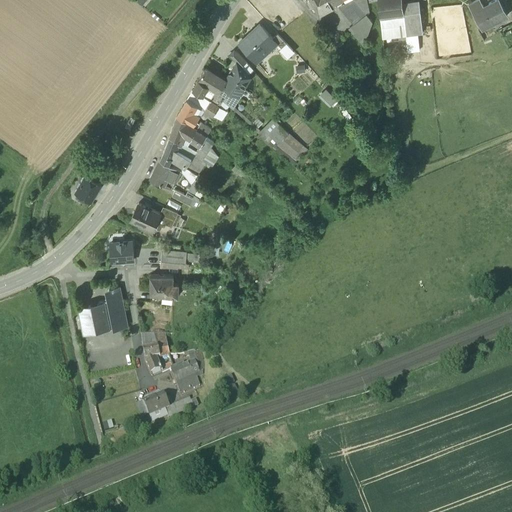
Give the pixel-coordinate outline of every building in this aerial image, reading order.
[(308,0),(319,19),(338,9),(353,27),(348,30),(363,47),(374,22),(371,19),(353,0),(308,0)] [(353,0),(371,19),(367,2),(366,0),(353,0)] [(377,0),(382,40),(398,38),(399,44),(407,43),(408,56),(420,54),(419,36),(423,36),(420,1),(402,3),(401,0),(377,0)] [(479,0),(477,0),(469,5),(472,12),(483,7),(479,0)] [(495,0),(483,7),(472,12),(477,22),(480,20),(484,29),(507,17),(497,0),(495,0)] [(259,25),(238,44),(256,63),(276,44),(277,44),(272,39),(259,25)] [(295,54),(277,35),(272,39),(277,44),(276,44),(289,59),(295,54)] [(235,52),(229,57),(237,65),(237,64),(240,68),(244,62),(235,52)] [(237,65),(229,76),(229,75),(226,80),(227,80),(226,82),(223,86),(236,94),(240,97),(250,78),(240,68),(237,64),(237,65)] [(219,77),(205,68),(198,80),(209,86),(208,87),(212,89),(219,77)] [(226,82),(219,77),(212,89),(215,91),(218,93),(223,86),(226,82)] [(209,86),(198,80),(192,90),(202,96),(203,96),(208,87),(209,86)] [(236,94),(223,86),(218,93),(225,97),(223,101),(232,109),(240,97),(236,94)] [(212,89),(208,87),(203,96),(210,100),(211,99),(215,91),(212,89)] [(202,96),(192,90),(186,100),(194,105),(194,104),(197,106),(204,110),(207,105),(210,100),(203,96),(202,96)] [(326,90),(318,98),(330,110),(337,102),(326,90)] [(218,93),(215,91),(211,99),(220,105),(221,103),(225,97),(218,93)] [(220,105),(211,99),(210,100),(207,105),(216,111),(219,106),(219,105),(220,105)] [(186,100),(177,116),(186,122),(193,127),(195,123),(199,117),(193,113),(197,106),(194,104),(194,105),(186,100)] [(216,111),(207,105),(204,110),(220,120),(223,116),(216,111)] [(201,115),(204,110),(197,106),(193,113),(199,117),(195,123),(199,125),(200,123),(201,124),(205,118),(201,115)] [(219,106),(216,111),(223,116),(226,112),(219,106)] [(186,122),(177,116),(169,136),(178,142),(181,134),(191,140),(197,130),(196,129),(193,127),(186,122)] [(269,137),(279,126),(274,122),(260,136),(268,144),(272,140),(269,137)] [(201,124),(200,123),(199,125),(196,129),(197,130),(207,136),(211,130),(201,124)] [(279,126),(269,137),(272,140),(278,145),(288,135),(279,126)] [(207,136),(197,130),(191,140),(200,146),(207,136)] [(187,146),(191,140),(181,134),(178,142),(175,150),(183,154),(191,159),(194,155),(205,162),(212,168),(220,158),(211,151),(216,144),(207,136),(200,146),(196,152),(187,146)] [(278,145),(272,140),(268,144),(293,168),(307,153),(289,135),(288,135),(278,145)] [(178,142),(169,136),(163,154),(160,160),(169,165),(172,159),(177,163),(183,154),(175,150),(178,142)] [(191,159),(183,154),(177,163),(186,168),(191,159)] [(205,162),(194,155),(191,159),(186,168),(191,172),(197,176),(205,162)] [(181,171),(192,185),(194,180),(189,173),(191,172),(186,168),(177,163),(172,159),(169,165),(181,171)] [(160,160),(150,179),(171,190),(181,171),(169,165),(160,160)] [(238,164),(233,170),(243,178),(248,172),(238,164)] [(410,167),(400,176),(407,183),(417,174),(410,167)] [(102,187),(88,178),(82,187),(80,186),(77,192),(76,193),(77,193),(83,197),(81,199),(85,202),(87,199),(92,202),(102,187)] [(201,184),(194,180),(192,185),(188,192),(194,196),(201,184)] [(175,191),(172,197),(189,206),(192,199),(186,196),(175,191)] [(194,196),(188,192),(186,196),(192,199),(189,206),(194,208),(200,200),(194,196)] [(160,214),(138,204),(130,221),(152,231),(154,228),(160,214)] [(177,214),(165,208),(162,215),(174,220),(177,214)] [(162,215),(160,214),(154,228),(159,231),(161,226),(164,228),(165,225),(171,228),(174,220),(162,215)] [(182,220),(179,227),(185,230),(188,222),(182,220)] [(132,243),(110,244),(111,263),(133,261),(132,243)] [(162,251),(161,261),(189,263),(189,261),(201,263),(200,255),(162,251)] [(177,289),(177,281),(150,278),(149,294),(175,297),(176,293),(177,289)] [(185,282),(177,281),(177,289),(183,290),(184,290),(185,282)] [(119,288),(109,290),(110,296),(111,300),(108,301),(114,329),(117,329),(127,327),(119,288)] [(114,329),(108,301),(105,301),(98,303),(99,304),(104,303),(109,329),(104,330),(104,332),(117,329),(114,329)] [(99,304),(79,309),(84,334),(104,330),(109,329),(104,303),(99,304)] [(141,334),(144,350),(158,347),(163,345),(165,345),(163,334),(141,334)] [(158,347),(144,350),(146,360),(155,358),(160,357),(158,347)] [(198,355),(190,356),(194,364),(195,364),(199,373),(203,369),(200,360),(202,359),(201,357),(199,358),(198,355)] [(156,361),(147,363),(151,374),(160,371),(156,361)] [(194,364),(182,369),(186,379),(199,375),(199,373),(195,364),(194,364)] [(182,369),(172,373),(176,384),(186,379),(182,369)] [(186,379),(176,384),(180,395),(203,386),(199,375),(186,379)] [(240,397),(233,381),(227,383),(231,393),(226,395),(229,402),(240,397)] [(155,397),(143,402),(149,416),(165,409),(169,408),(168,406),(163,394),(155,398),(155,397)] [(190,397),(175,403),(179,414),(201,406),(199,399),(192,401),(190,397)] [(149,416),(143,402),(138,404),(144,418),(149,416)] [(175,403),(168,406),(169,408),(165,409),(168,417),(179,414),(175,403)] [(110,412),(104,414),(106,422),(112,420),(110,412)]
